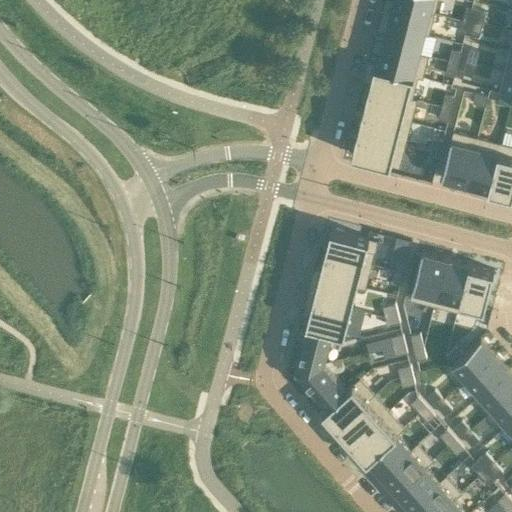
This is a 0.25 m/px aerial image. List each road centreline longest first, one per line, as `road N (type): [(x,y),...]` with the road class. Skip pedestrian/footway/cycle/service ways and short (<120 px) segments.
road 1 (residential): [(375,511),(264,389),(311,198)]
road 2 (tertiary): [(114,511),(167,284),(170,247),(156,200)]
road 3 (tertiary): [(124,206),(137,293),(81,511)]
road 4 (tertiary): [(147,176),(118,135),(0,28)]
road 5 (residential): [(311,198),(511,249)]
road 6 (residential): [(511,213),(320,163)]
road 7 (tertiary): [(0,75),(99,162),(124,206)]
road 8 (residential): [(362,0),(320,163)]
road 9 (unclassified): [(276,154),(209,155),(147,176)]
